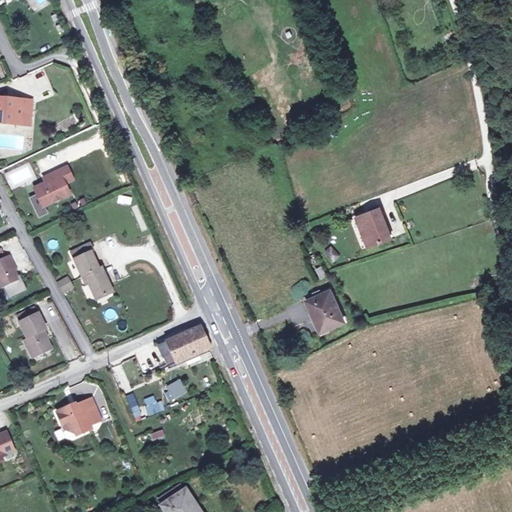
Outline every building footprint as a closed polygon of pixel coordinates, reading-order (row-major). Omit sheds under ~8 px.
[(0,118),(2,119),(6,122),(10,120),(16,120),(21,116),(31,117),(33,100),(12,98),(9,95),(5,97),(0,96),(0,118)] [(11,189),(35,179),(29,163),(4,173),(11,189)] [(62,167),(68,180),(74,177),(68,164),(62,167)] [(41,183),(38,192),(44,204),(71,191),(66,181),(68,180),(62,167),(52,172),(54,177),(47,180),(41,183)] [(54,177),(52,172),(44,175),(47,180),(54,177)] [(44,204),(38,192),(32,195),(41,214),(47,211),(44,204)] [(367,218),(376,234),(396,223),(381,196),(358,208),(364,219),(367,218)] [(373,236),(376,234),(367,218),(364,219),(373,236)] [(114,289),(103,265),(100,266),(92,249),(95,247),(92,240),(72,249),(86,280),(89,279),(97,296),(114,289)] [(333,262),(340,256),(331,245),(324,251),(333,262)] [(7,254),(0,256),(0,278),(2,283),(22,274),(18,266),(21,265),(14,251),(7,254)] [(324,277),(330,274),(325,263),(319,266),(324,277)] [(69,274),(58,280),(62,287),(63,289),(74,283),(69,274)] [(307,297),(312,311),(318,308),(326,328),(343,320),(330,288),(307,297)] [(318,308),(312,311),(320,330),(326,328),(318,308)] [(29,335),(37,351),(37,352),(52,345),(44,328),(47,327),(39,311),(22,319),(29,335)] [(210,345),(200,324),(157,342),(167,364),(206,346),(210,345)] [(37,351),(29,335),(25,337),(33,353),(37,351)] [(206,346),(167,364),(168,367),(207,349),(206,346)] [(205,386),(215,382),(209,366),(199,370),(205,386)] [(169,383),(180,401),(192,394),(181,376),(169,383)] [(133,393),(125,396),(133,419),(141,416),(133,393)] [(160,397),(143,401),(147,416),(164,411),(160,397)] [(81,398),(58,409),(66,425),(68,424),(76,426),(81,424),(84,429),(94,425),(81,398)] [(81,424),(76,426),(78,432),(84,429),(81,424)] [(0,459),(5,458),(4,454),(16,448),(8,429),(0,432),(0,459)] [(150,432),(151,440),(163,439),(163,431),(150,432)] [(161,496),(170,511),(202,511),(183,481),(161,496)]
